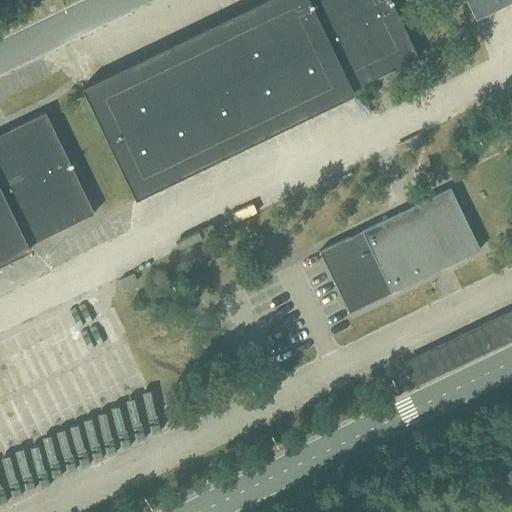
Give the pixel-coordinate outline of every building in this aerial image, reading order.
[(266,0),(82,89),(135,199),(354,94),(350,85),(380,70),(382,74),(418,57),(390,0),(266,0)] [(467,0),(476,17),(511,0),(467,0)] [(0,264),(30,250),(26,241),(56,226),(58,230),(94,213),(94,212),(92,212),(72,169),(66,156),(66,157),(45,114),(46,113),(45,112),(9,130),(11,135),(0,139),(0,264)] [(319,251),(349,313),(480,249),(450,187),(319,251)] [(511,310),(406,362),(416,384),(511,337),(511,310)]
